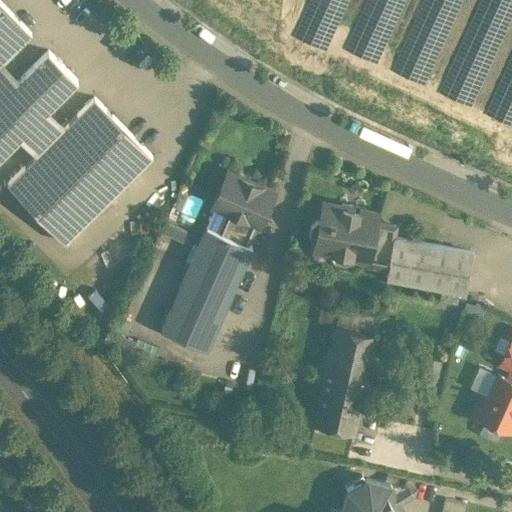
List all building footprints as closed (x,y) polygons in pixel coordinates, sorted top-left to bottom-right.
[(0,0),(0,96),(19,77),(3,60),(31,31),(0,0)] [(0,96),(0,154),(49,107),(77,78),(48,49),(19,77),(0,96)] [(94,95),(66,124),(49,107),(19,136),(36,153),(7,181),(65,240),(152,154),(94,95)] [(275,189),(227,168),(211,204),(215,205),(206,225),(247,242),(263,206),(267,208),(275,189)] [(359,204),(342,201),(341,205),(323,201),(319,218),(317,217),(311,222),(309,232),(312,239),(315,240),(314,246),(331,249),(330,253),(334,258),(346,260),(351,257),(352,253),(369,257),(376,221),(378,212),(359,208),(359,204)] [(167,220),(163,231),(189,239),(192,228),(167,220)] [(396,224),(376,221),(369,257),(368,260),(388,264),(394,235),(396,224)] [(247,242),(206,225),(161,327),(207,347),(252,245),(247,242)] [(473,250),(394,235),(388,264),(386,275),(465,290),(473,250)] [(380,314),(340,305),(336,324),(376,332),(380,314)] [(376,332),(336,324),(331,349),(371,357),(376,332)] [(511,370),(509,376),(498,371),(478,415),(509,429),(511,423),(511,334),(501,359),(511,364),(511,370)] [(371,357),(331,349),(315,422),(354,431),(371,357)] [(348,488),(342,510),(331,508),(329,511),(399,511),(402,503),(390,483),(368,477),(366,477),(362,470),(345,480),(349,487),(348,488)] [(464,511),(467,501),(445,496),(441,511),(464,511)]
